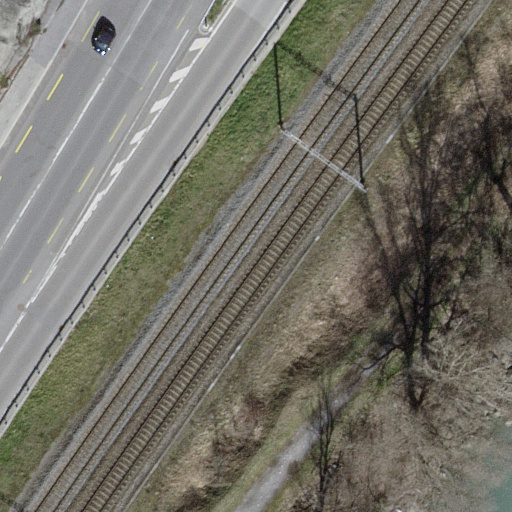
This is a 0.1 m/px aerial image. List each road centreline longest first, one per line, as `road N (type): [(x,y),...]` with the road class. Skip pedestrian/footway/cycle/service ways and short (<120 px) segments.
road 1 (primary): [(0,356),(262,0)]
road 2 (track): [(511,188),(252,511)]
road 3 (primary): [(149,0),(0,248)]
